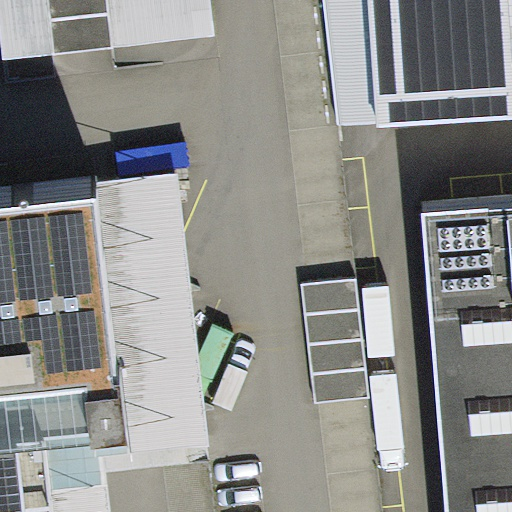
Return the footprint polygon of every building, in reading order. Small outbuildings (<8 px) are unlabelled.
[(3,0),(9,53),(220,32),(217,0),(3,0)] [(511,0),(353,0),(363,118),(511,106),(511,0)] [(0,511),(60,511),(54,453),(124,446),(98,208),(0,219),(0,511)] [(511,511),(511,210),(409,219),(434,511),(511,511)] [(366,270),(311,273),(318,394),(372,391),(366,270)]
